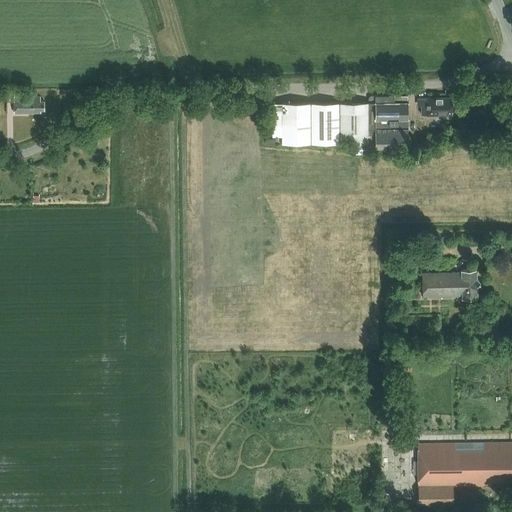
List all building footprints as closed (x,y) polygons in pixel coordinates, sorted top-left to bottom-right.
[(23,90),(14,90),(14,97),(14,113),(41,113),(41,110),(44,110),(44,101),(41,101),(40,96),(23,97),(23,90)] [(376,150),(408,150),(408,140),(408,102),(408,95),(375,95),(371,95),(369,98),(369,102),(272,103),(272,135),(282,135),(282,143),(356,142),(356,153),(376,153),(376,150)] [(421,115),(452,114),(452,98),(417,99),(417,106),(421,106),(421,115)] [(447,236),(438,237),(439,244),(447,243),(447,236)] [(477,278),(476,278),(476,269),(462,269),(462,272),(422,273),(423,296),(462,295),(462,298),(477,297),(477,291),(476,289),(478,289),(480,286),(480,281),(477,278)] [(511,442),(418,444),(418,505),(454,504),(454,485),(492,485),(492,482),(511,481),(511,442)]
